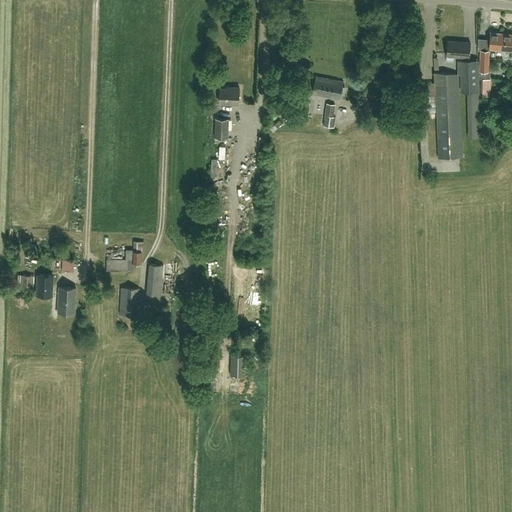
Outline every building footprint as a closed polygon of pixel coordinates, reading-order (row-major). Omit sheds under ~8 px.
[(511,50),(511,41),(511,34),(491,33),(489,48),(511,50)] [(469,58),(470,43),(447,41),(446,56),(469,58)] [(479,72),(480,72),(488,72),(489,50),(480,50),(479,72)] [(496,74),(509,74),(510,67),(511,66),(511,60),(510,60),(510,58),(497,58),(496,74)] [(434,72),(434,83),(424,83),(425,88),(425,96),(435,96),(425,97),(426,102),(426,107),(435,107),(435,108),(426,108),(426,113),(436,112),(438,158),(462,157),(458,74),(460,74),(460,92),(467,92),(468,130),(480,130),(479,92),(478,59),(457,60),(457,74),(434,72)] [(326,97),(330,79),(316,76),(312,94),(326,97)] [(343,82),(330,79),(326,97),(340,99),(343,82)] [(490,79),(482,79),(482,95),(490,95),(490,79)] [(239,104),(239,87),(233,87),(233,89),(220,88),(219,103),(239,104)] [(308,117),(309,104),(301,103),(299,116),(308,117)] [(326,103),(324,118),(319,117),(317,125),(322,126),(323,126),(334,128),(335,117),(333,116),(335,105),(326,103)] [(228,138),(229,119),(215,118),(214,138),(228,138)] [(135,264),(143,264),(143,249),(135,249),(135,264)] [(132,260),(127,260),(108,260),(108,270),(132,270),(132,260)] [(160,295),(163,265),(149,264),(146,294),(160,295)] [(37,274),(36,295),(52,296),(53,275),(37,274)] [(17,291),(33,291),(34,276),(18,275),(17,291)] [(74,313),(76,288),(59,287),(58,312),(74,313)] [(138,316),(139,288),(121,288),(120,315),(138,316)] [(220,375),(220,352),(221,333),(202,332),(201,351),(201,375),(220,375)] [(245,376),(245,356),(230,355),(230,375),(245,376)]
